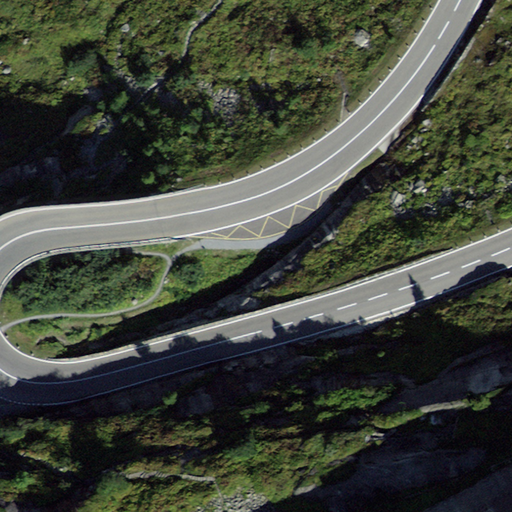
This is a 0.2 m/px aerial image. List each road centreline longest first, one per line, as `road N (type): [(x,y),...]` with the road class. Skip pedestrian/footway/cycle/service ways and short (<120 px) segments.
road 1 (primary): [(0,248),(39,231),(174,216),(288,183),(378,115),(459,0)]
road 2 (primary): [(511,248),(322,313),(88,378),(31,382),(0,369)]
